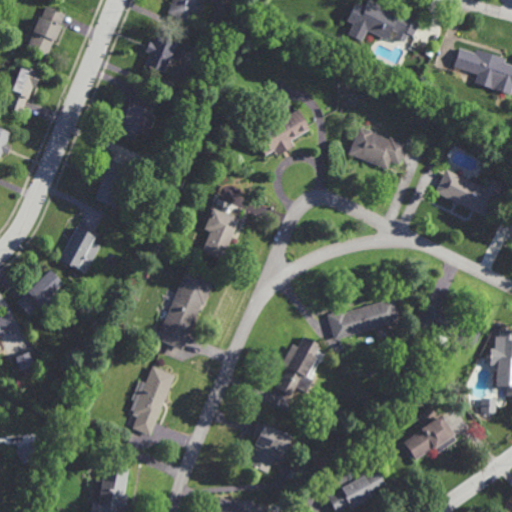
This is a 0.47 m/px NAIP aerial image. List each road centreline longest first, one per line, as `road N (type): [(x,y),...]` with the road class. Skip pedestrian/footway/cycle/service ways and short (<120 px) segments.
road 1 (residential): [(174,511),(253,313),(306,263),(399,241),(511,287)]
road 2 (residential): [(121,0),(33,211),(0,257)]
road 3 (residential): [(268,294),(290,222),(305,202),(327,200),(414,243)]
